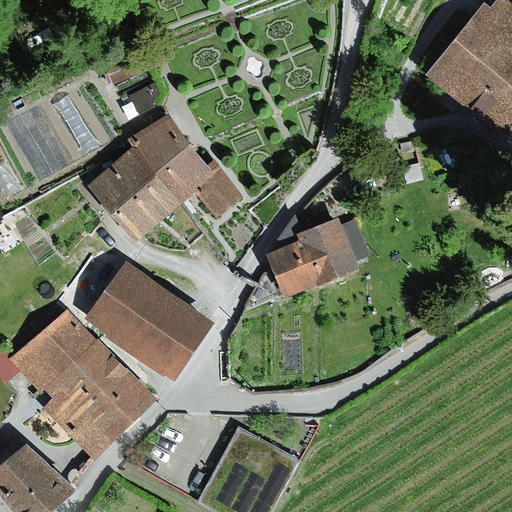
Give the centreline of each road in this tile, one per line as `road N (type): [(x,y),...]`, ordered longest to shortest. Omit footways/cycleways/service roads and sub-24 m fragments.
road 1 (residential): [(191,384),(248,265),(319,175),(389,113),(456,0)]
road 2 (residential): [(191,384),(208,397),(249,402),(348,390),(511,285)]
road 3 (residential): [(67,511),(113,452),(191,384)]
